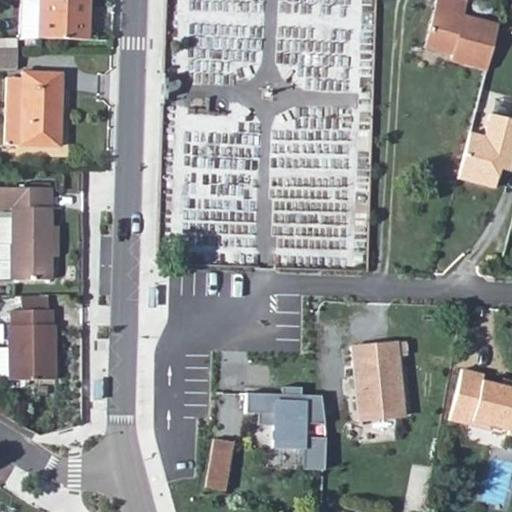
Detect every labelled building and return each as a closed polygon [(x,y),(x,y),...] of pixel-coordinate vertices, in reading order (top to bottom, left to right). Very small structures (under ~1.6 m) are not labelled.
[(19,40),(35,40),(36,0),(20,0),(19,40)] [(36,0),(35,40),(87,40),(88,0),(36,0)] [(485,72),(497,25),(463,16),(467,1),(461,0),(435,0),(423,48),(442,53),(443,50),(452,53),(449,63),(485,72)] [(16,40),(0,40),(0,69),(16,70),(16,40)] [(61,75),(21,73),(21,78),(6,78),(4,146),(58,148),(61,75)] [(511,120),(490,114),(484,138),(469,133),(457,179),(494,189),(501,164),(511,167),(511,161),(511,120)] [(50,189),(0,188),(0,208),(11,209),(11,215),(11,245),(0,245),(0,280),(49,281),(49,258),(50,227),(50,189)] [(0,245),(11,245),(11,215),(0,215),(0,245)] [(21,296),(20,311),(47,311),(47,296),(21,296)] [(54,325),(51,325),(51,310),(47,311),(20,311),(9,311),(9,326),(7,326),(8,381),(54,380),(54,325)] [(405,342),(350,348),(352,368),(357,367),(362,421),(403,417),(400,357),(406,356),(405,342)] [(502,390),(502,387),(499,386),(480,382),(482,375),(461,370),(448,421),(470,426),(471,422),(490,426),(508,431),(507,435),(511,436),(511,382),(511,383),(509,392),(502,390)] [(509,392),(511,383),(500,380),(499,386),(502,387),(502,390),(509,392)] [(280,395),(244,393),(243,414),(255,415),(255,426),(270,427),(268,447),(302,451),(301,470),(321,470),(322,439),(304,438),(304,423),(322,424),(320,396),(300,394),(300,389),(280,388),(280,395)] [(470,426),(489,431),(490,426),(471,422),(470,426)] [(233,443),(213,440),(204,489),(224,493),(233,443)]
